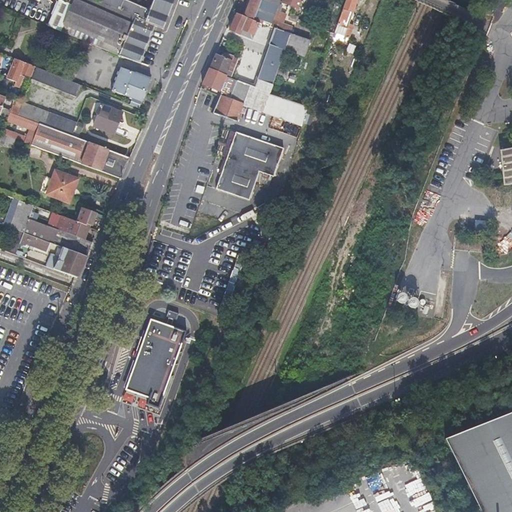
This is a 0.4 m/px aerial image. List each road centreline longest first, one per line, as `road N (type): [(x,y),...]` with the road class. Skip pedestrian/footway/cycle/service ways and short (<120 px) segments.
road 1 (secondary): [(30,511),(95,362),(172,136),(229,0)]
road 2 (secondary): [(212,0),(0,497)]
road 3 (trunk): [(511,309),(237,445),(149,511)]
road 4 (trunk): [(170,511),(251,452),(511,333)]
